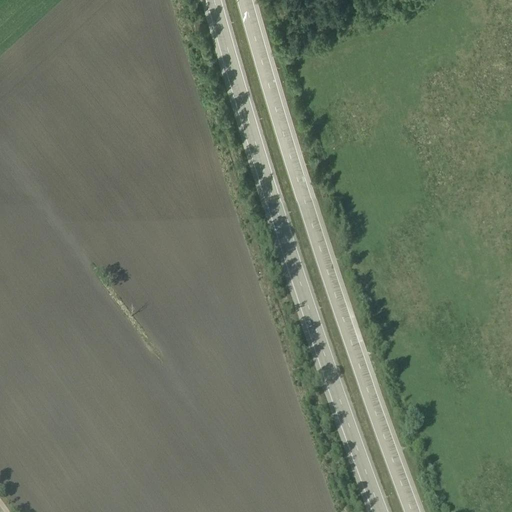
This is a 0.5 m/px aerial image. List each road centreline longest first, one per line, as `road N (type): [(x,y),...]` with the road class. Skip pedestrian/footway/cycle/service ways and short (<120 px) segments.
road 1 (trunk): [(411,511),(327,277),(244,0)]
road 2 (trunk): [(213,0),(299,287),(379,511)]
road 3 (track): [(430,0),(304,65)]
